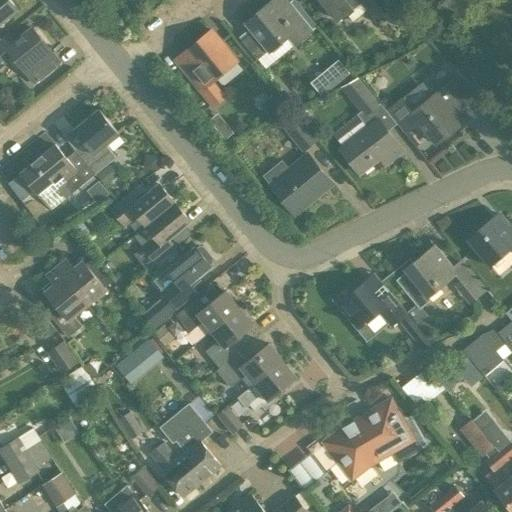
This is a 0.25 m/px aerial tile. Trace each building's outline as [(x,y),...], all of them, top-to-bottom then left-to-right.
[(0,0),(0,21),(16,9),(7,0),(0,0)] [(241,41),(257,61),(269,50),(270,51),(289,36),(296,44),(311,32),(285,0),(274,0),(271,2),(247,22),(253,31),(241,41)] [(391,4),(387,0),(320,0),(337,19),(346,12),(352,20),(367,7),(375,17),(391,4)] [(11,45),(5,37),(0,41),(0,62),(1,63),(10,56),(23,71),(28,67),(39,81),(57,67),(46,53),(49,50),(32,28),(11,45)] [(235,48),(227,37),(221,42),(212,30),(185,51),(175,60),(213,105),(224,97),(209,80),(235,59),(230,52),(235,48)] [(338,82),(349,73),(338,60),(327,69),(338,82)] [(357,75),(341,89),(365,117),(381,104),(357,75)] [(470,100),(452,79),(411,113),(400,100),(386,112),(405,134),(419,123),(437,144),(469,118),(460,108),(470,100)] [(410,108),(419,103),(412,90),(402,95),(410,108)] [(90,148),(79,156),(94,175),(115,158),(105,145),(119,133),(99,109),(74,129),(90,148)] [(297,114),(281,126),(302,152),(317,140),(297,114)] [(390,160),(402,151),(378,119),(340,149),(360,174),(386,154),(390,160)] [(235,135),(228,126),(218,134),(226,142),(235,135)] [(94,175),(79,156),(77,154),(68,161),(55,145),(21,173),(51,210),(74,191),(94,175)] [(282,159),(263,175),(294,213),(331,183),(307,154),(290,169),(282,159)] [(109,164),(96,175),(104,185),(117,174),(109,164)] [(15,177),(7,183),(18,196),(21,199),(28,194),(15,177)] [(124,226),(137,215),(146,225),(174,202),(159,184),(137,202),(129,193),(110,208),(124,226)] [(146,225),(154,235),(141,246),(155,263),(174,247),(167,238),(188,220),(174,202),(146,225)] [(511,221),(508,224),(499,213),(467,239),(489,267),(511,248),(511,221)] [(89,231),(82,221),(74,226),(82,236),(89,231)] [(395,281),(418,309),(429,300),(427,297),(449,279),(469,304),(486,290),(461,259),(452,266),(434,244),(425,252),(425,253),(404,271),(406,273),(395,281)] [(166,270),(154,280),(176,308),(195,293),(188,284),(209,266),(208,264),(211,262),(211,258),(202,247),(198,247),(196,249),(194,247),(166,270)] [(67,259),(57,267),(86,303),(104,288),(106,290),(115,282),(94,256),(85,264),(80,258),(72,266),(67,259)] [(82,326),(72,314),(86,303),(57,267),(47,275),(52,281),(43,288),(48,294),(38,301),(60,327),(68,338),(82,326)] [(331,300),(356,330),(379,312),(391,326),(407,313),(390,292),(380,301),(364,281),(361,283),(358,279),(331,300)] [(195,344),(211,330),(239,308),(224,291),(218,296),(211,287),(194,301),(175,316),(189,333),(190,337),(195,344)] [(239,308),(211,330),(219,340),(206,351),(219,368),(216,371),(239,353),(231,343),(253,326),(239,308)] [(55,330),(42,313),(31,322),(45,339),(55,330)] [(511,350),(511,321),(498,333),(511,350)] [(163,326),(154,333),(164,345),(173,338),(163,326)] [(504,342),(493,329),(482,334),(495,349),(504,342)] [(463,349),(477,365),(495,349),(482,334),(480,334),(463,349)] [(139,345),(155,364),(164,357),(148,338),(139,345)] [(63,341),(47,352),(61,374),(78,362),(63,341)] [(268,344),(245,362),(239,353),(216,371),(230,387),(247,374),(255,384),(282,361),(268,344)] [(484,374),(503,359),(495,349),(477,365),(484,374)] [(448,360),(434,373),(448,389),(463,377),(449,361),(448,360)] [(282,361),(255,384),(240,395),(249,405),(250,405),(256,412),(262,406),(265,409),(279,399),(276,395),(296,379),(282,361)] [(83,367),(85,372),(90,378),(96,374),(89,363),(83,367)] [(428,367),(401,388),(418,409),(445,388),(428,367)] [(97,388),(90,378),(85,372),(62,387),(73,403),(97,388)] [(228,402),(239,420),(248,415),(237,396),(228,402)] [(352,478),(369,464),(390,453),(395,462),(419,449),(391,400),(342,428),(324,442),(352,478)] [(172,444),(175,441),(184,452),(186,452),(197,465),(187,474),(197,485),(220,466),(200,441),(211,432),(189,403),(160,427),(172,444)] [(227,406),(216,414),(232,434),(243,425),(227,406)] [(130,411),(118,418),(132,439),(143,431),(130,411)] [(493,419),(480,429),(485,436),(487,438),(498,452),(506,462),(511,456),(511,442),(511,441),(493,419)] [(18,436),(0,447),(0,454),(4,461),(26,448),(40,439),(32,427),(18,436)] [(485,436),(477,442),(486,454),(490,459),(487,461),(495,471),(506,462),(498,452),(487,438),(485,436)] [(26,448),(4,461),(19,484),(40,470),(37,465),(51,456),(40,439),(26,448)] [(162,471),(183,497),(197,485),(187,474),(197,465),(186,452),(184,452),(176,459),(163,443),(150,454),(163,470),(162,471)] [(495,471),(490,481),(497,490),(496,490),(511,509),(511,468),(506,462),(495,471)] [(157,487),(142,468),(132,477),(147,495),(157,487)] [(65,502),(70,509),(71,511),(76,508),(81,503),(66,478),(64,480),(60,473),(42,485),(56,507),(65,502)] [(103,505),(109,511),(147,511),(126,486),(103,505)] [(456,486),(443,497),(452,508),(465,497),(456,486)] [(353,511),(348,504),(337,511),(385,511),(400,500),(391,490),(369,508),(372,511),(353,511)] [(307,511),(294,495),(272,511),(264,511),(253,498),(235,511),(230,511),(228,511),(307,511)] [(433,511),(446,511),(452,508),(443,497),(430,508),(433,511)] [(489,511),(481,502),(469,511),(489,511)]
